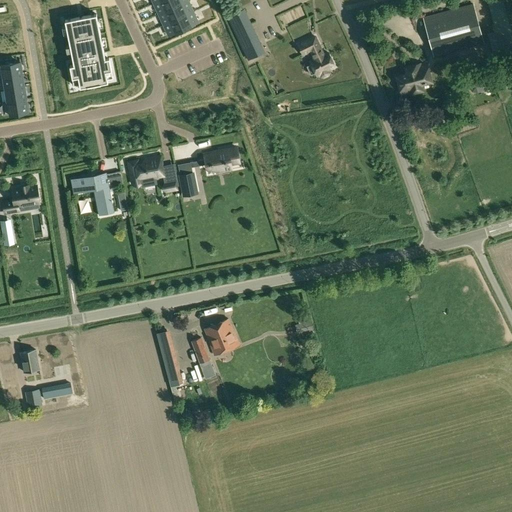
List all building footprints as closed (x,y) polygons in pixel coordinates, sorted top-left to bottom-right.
[(170,0),(158,0),(153,2),(158,13),(173,7),(170,0)] [(187,0),(173,7),(178,17),(193,11),(187,0)] [(511,0),(489,0),(496,23),(491,24),(501,58),(511,54),(511,0)] [(473,3),(425,16),(436,56),(454,52),(483,44),(484,43),(473,3)] [(173,7),(158,13),(163,24),(178,17),(173,7)] [(244,9),(228,17),(249,59),(256,55),(253,48),(261,45),(244,9)] [(193,11),(178,17),(183,28),(198,22),(193,11)] [(96,14),(65,20),(66,26),(68,33),(70,45),(72,52),(75,64),(70,65),(73,77),(79,76),(81,87),(109,81),(107,70),(113,69),(110,57),(108,57),(106,57),(105,51),(103,45),(102,38),(99,26),(98,19),(96,14)] [(490,16),(482,19),(484,26),(492,23),(490,16)] [(178,17),(163,24),(168,35),(183,28),(178,17)] [(298,45),(303,55),(311,51),(315,59),(310,61),(312,64),(307,66),(311,75),(316,73),(317,76),(320,74),(321,76),(324,77),(329,75),(330,72),(329,70),(335,67),(328,52),(321,56),(318,48),(320,46),(315,36),(298,45)] [(20,62),(0,65),(0,78),(22,75),(20,62)] [(408,73),(397,76),(402,93),(410,90),(408,87),(431,81),(426,64),(419,66),(419,64),(406,67),(408,73)] [(488,70),(473,74),(477,91),(493,86),(488,70)] [(22,75),(0,78),(1,79),(3,90),(5,90),(24,87),(22,75)] [(7,101),(3,102),(26,98),(24,87),(5,90),(7,101)] [(26,98),(3,102),(5,115),(28,111),(26,98)] [(218,152),(205,155),(207,165),(217,163),(218,171),(231,168),(230,164),(239,162),(236,147),(218,150),(218,152)] [(138,160),(128,162),(132,184),(142,182),(141,178),(155,176),(155,177),(164,175),(161,161),(162,161),(161,156),(145,159),(146,163),(139,164),(138,160)] [(120,171),(115,172),(117,183),(123,182),(120,171)] [(106,185),(117,183),(115,172),(91,177),(90,175),(71,179),(74,193),(96,189),(99,206),(113,204),(111,194),(108,195),(106,185)] [(193,173),(180,175),(184,195),(197,193),(193,173)] [(177,176),(169,177),(172,190),(177,189),(177,186),(179,186),(177,176)] [(14,203),(4,205),(5,213),(19,211),(19,209),(30,207),(29,201),(37,200),(37,203),(39,202),(37,186),(12,190),(14,203)] [(118,193),(117,193),(121,211),(128,209),(125,192),(124,192),(124,194),(118,195),(118,193)] [(9,220),(1,221),(2,232),(5,245),(13,244),(11,231),(9,220)] [(229,319),(204,329),(215,355),(239,344),(229,319)] [(311,321),(299,324),(302,335),(313,332),(311,321)] [(201,337),(191,340),(200,363),(210,359),(201,337)] [(169,342),(159,345),(163,357),(172,354),(169,342)] [(36,349),(20,352),(24,372),(40,369),(36,349)] [(180,373),(168,377),(170,386),(183,383),(180,373)] [(58,396),(56,385),(50,386),(52,397),(58,396)] [(40,388),(27,391),(30,404),(30,406),(46,403),(46,401),(43,388),(40,388)]
